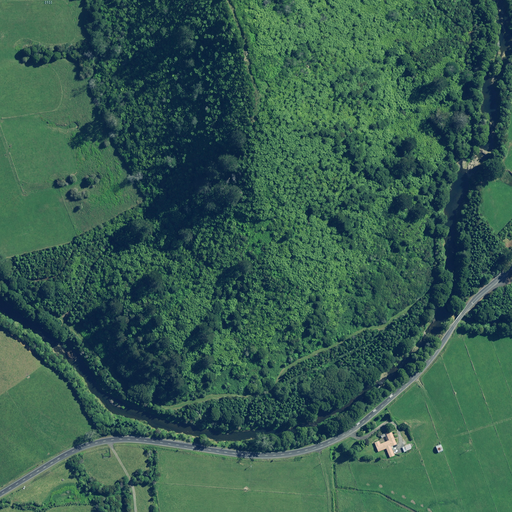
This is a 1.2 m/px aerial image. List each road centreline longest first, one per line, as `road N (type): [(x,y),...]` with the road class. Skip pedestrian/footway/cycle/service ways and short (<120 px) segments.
road 1 (track): [(469,32),(469,119),(432,196),(429,291),(385,324),(294,363),(266,390),(165,406),(127,385),(65,321),(0,277)]
road 2 (unclassified): [(0,494),(102,442),(245,456),(291,455),(341,439),(417,374),(472,301),(511,264)]
